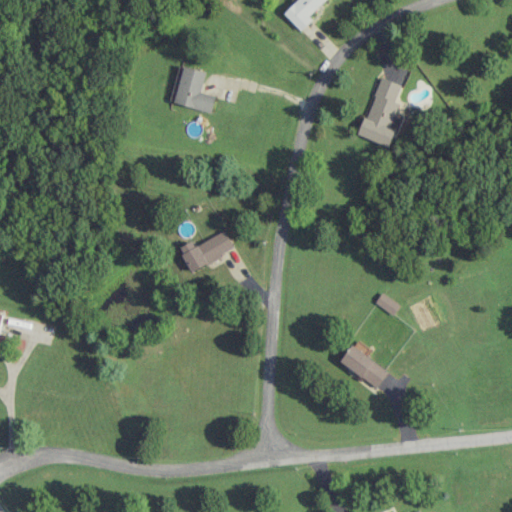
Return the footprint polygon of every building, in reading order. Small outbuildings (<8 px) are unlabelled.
[(308,16),(324,0),(296,0),(284,13),(301,31),(312,20),(308,16)] [(170,101),(211,112),(216,96),(201,91),(207,72),(181,64),(170,101)] [(403,85),(380,77),(359,136),(390,147),(400,118),(392,115),(403,85)] [(180,247),(191,270),(235,249),(226,231),(195,246),(193,241),(180,247)] [(375,303),(394,315),(400,305),(382,292),(375,303)] [(377,387),(389,370),(352,345),(340,362),(377,387)]
